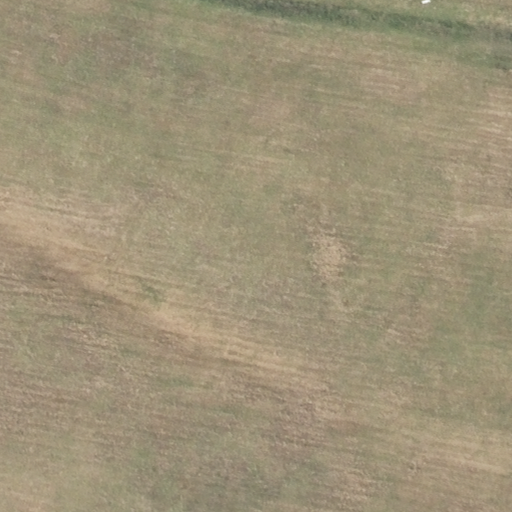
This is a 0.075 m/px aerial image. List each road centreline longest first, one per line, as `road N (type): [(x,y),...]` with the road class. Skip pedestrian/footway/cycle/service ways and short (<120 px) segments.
road 1 (residential): [(399,511),(400,407),(369,344),(281,293),(0,271)]
road 2 (residential): [(10,511),(10,383),(0,356)]
